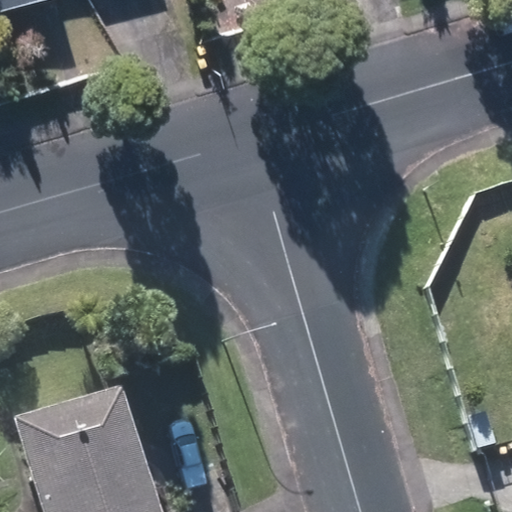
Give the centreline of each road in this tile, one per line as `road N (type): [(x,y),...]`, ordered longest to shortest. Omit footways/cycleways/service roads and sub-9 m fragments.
road 1 (residential): [(363,511),(253,139)]
road 2 (residential): [(253,139),(511,63)]
road 3 (residential): [(0,213),(253,139)]
